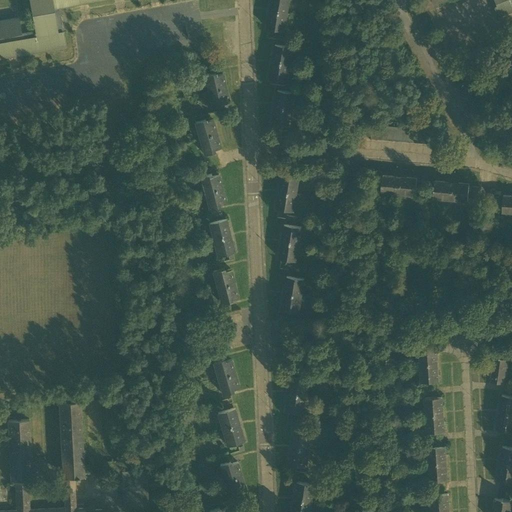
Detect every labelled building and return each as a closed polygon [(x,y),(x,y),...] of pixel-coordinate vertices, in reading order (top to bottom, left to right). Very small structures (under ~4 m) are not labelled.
[(29,0),(35,31),(0,37),(0,58),(64,47),(66,47),(63,32),(59,33),(54,9),(101,0),(29,0)] [(268,0),(263,27),(284,30),(288,0),(268,0)] [(511,0),(432,0),(434,4),(444,0),(494,0),(497,7),(495,8),(498,17),(511,12),(511,0)] [(271,43),(266,77),(286,80),(291,46),(271,43)] [(226,104),(219,70),(201,74),(208,107),(226,104)] [(284,125),(288,90),(273,88),(269,123),(284,125)] [(202,116),(191,120),(201,154),(221,148),(212,118),(203,120),(202,116)] [(431,129),(372,124),(371,138),(430,143),(431,129)] [(216,170),(197,175),(205,208),(224,203),(216,170)] [(278,173),(273,207),(293,210),(298,176),(278,173)] [(378,174),(378,193),(415,193),(414,174),(378,174)] [(429,199),(468,199),(468,180),(429,180),(429,199)] [(511,212),(511,195),(499,195),(499,212),(511,212)] [(206,220),(213,256),(232,252),(225,216),(206,220)] [(296,260),(301,225),(281,223),(276,257),(296,260)] [(215,301),(237,297),(232,266),(209,270),(215,301)] [(283,275),(279,309),(299,312),(303,277),(283,275)] [(415,344),(417,381),(437,380),(435,343),(415,344)] [(486,379),(503,382),(507,357),(491,354),(486,379)] [(230,355),(209,361),(218,393),(239,387),(230,355)] [(288,374),(283,408),(300,411),(305,376),(288,374)] [(511,394),(497,393),(494,428),(511,429),(511,394)] [(423,431),(442,430),(440,395),(422,396),(423,431)] [(0,511),(101,511),(102,510),(83,511),(83,504),(76,504),(75,477),(84,477),(80,402),(59,403),(64,508),(30,510),(29,480),(32,479),(29,419),(8,420),(11,481),(15,480),(16,511),(0,511)] [(233,405),(213,410),(222,445),(243,440),(233,405)] [(291,428),(285,462),(304,466),(310,432),(291,428)] [(426,480),(446,479),(444,443),(424,444),(426,480)] [(511,481),(511,473),(511,446),(499,444),(493,478),(511,481)] [(241,484),(235,458),(217,462),(223,488),(241,484)] [(120,462),(103,463),(104,474),(120,473),(120,462)] [(146,471),(123,472),(124,508),(148,507),(146,471)] [(309,511),(310,480),(291,480),(290,511),(309,511)] [(448,511),(448,492),(427,493),(428,511),(448,511)] [(490,511),(508,511),(509,498),(491,498),(490,511)]
